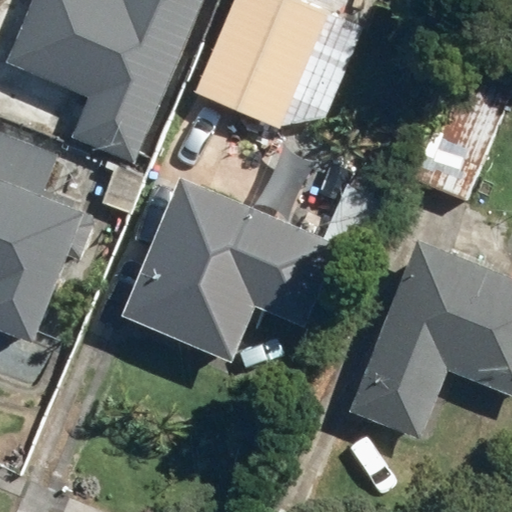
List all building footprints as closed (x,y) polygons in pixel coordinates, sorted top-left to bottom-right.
[(148,164),(211,0),(42,0),(17,68),(100,99),(84,140),(148,164)] [(375,20),(325,0),(242,0),(207,86),(328,136),(375,20)] [(511,115),(511,101),(463,79),(421,171),(475,196),(511,115)] [(69,151),(0,122),(0,315),(54,337),(107,207),(55,186),(69,151)] [(201,165),(139,311),(249,357),(272,303),(319,323),(358,231),(201,165)] [(511,225),(473,211),(461,244),(432,233),(367,411),(436,436),(461,366),(511,384),(511,225)]
